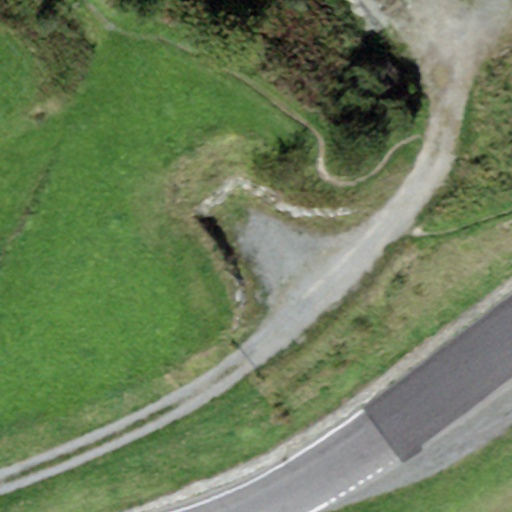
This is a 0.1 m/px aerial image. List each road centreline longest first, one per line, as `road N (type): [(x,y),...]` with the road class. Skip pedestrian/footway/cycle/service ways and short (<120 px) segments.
road 1 (track): [(0,479),(112,434),(215,376),(309,301),(389,217)]
road 2 (tertiary): [(244,511),(333,464),(511,331)]
road 3 (track): [(442,138),(455,2)]
